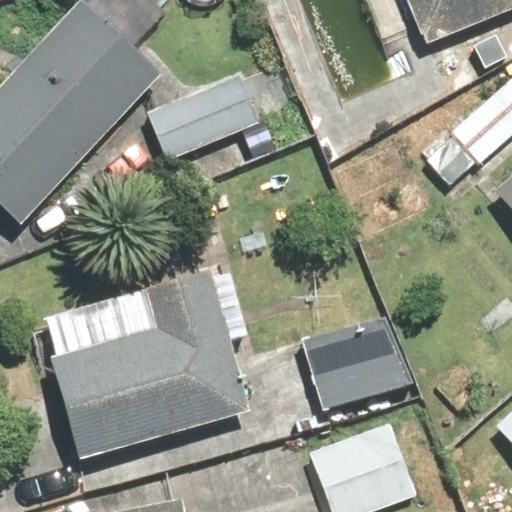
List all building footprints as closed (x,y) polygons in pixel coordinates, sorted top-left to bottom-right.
[(511,0),(396,0),(418,52),(511,13),(511,0)] [(0,218),(17,233),(153,84),(73,11),(0,90),(0,218)] [(252,78),(153,115),(172,168),(233,146),(242,168),(279,154),(252,78)] [(511,86),(433,163),(464,194),(511,146),(511,86)] [(511,224),(511,170),(485,194),(511,224)] [(46,365),(73,466),(246,420),(208,278),(139,297),(150,337),(46,365)] [(384,318),(305,346),(330,420),(410,392),(384,318)] [(401,424),(316,459),(337,511),(394,511),(430,497),(401,424)] [(511,511),(511,492),(490,511),(511,511)]
